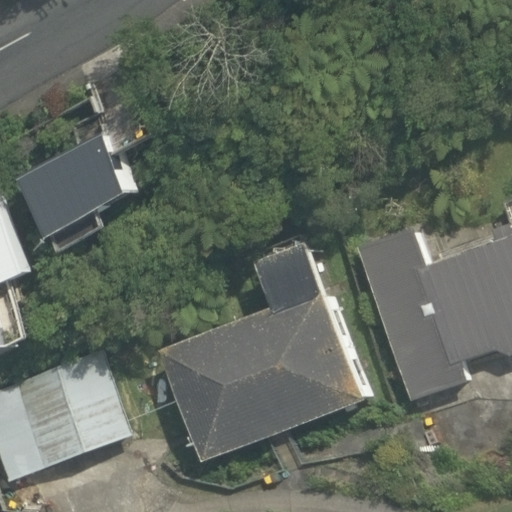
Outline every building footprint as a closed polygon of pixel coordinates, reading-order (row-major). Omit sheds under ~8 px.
[(131,142),(38,191),(74,257),(167,208),(131,142)] [(0,395),(58,365),(25,301),(57,284),(0,176),(0,395)] [(373,253),(421,405),(478,387),(475,376),(511,364),(511,184),(509,185),(511,193),(511,248),(439,272),(427,235),(373,253)] [(178,358),(218,469),(384,409),(327,251),(274,270),(291,317),(178,358)] [(0,402),(0,433),(22,489),(147,441),(115,358),(0,402)]
